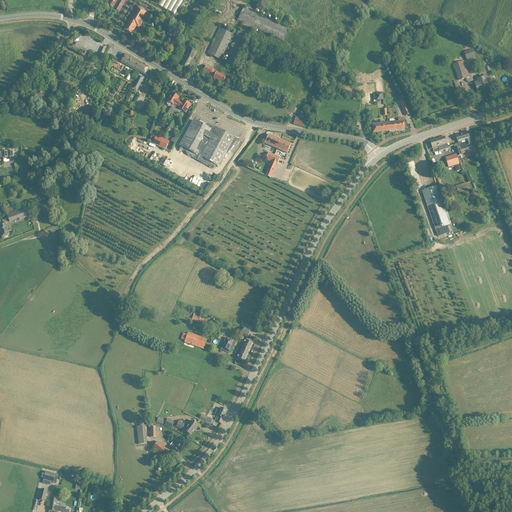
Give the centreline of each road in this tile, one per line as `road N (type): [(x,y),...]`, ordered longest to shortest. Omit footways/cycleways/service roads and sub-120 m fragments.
road 1 (secondary): [(146,511),(222,441),(320,231),(375,159)]
road 2 (tertiary): [(365,144),(238,115),(87,25)]
road 3 (secondary): [(381,154),(511,108)]
